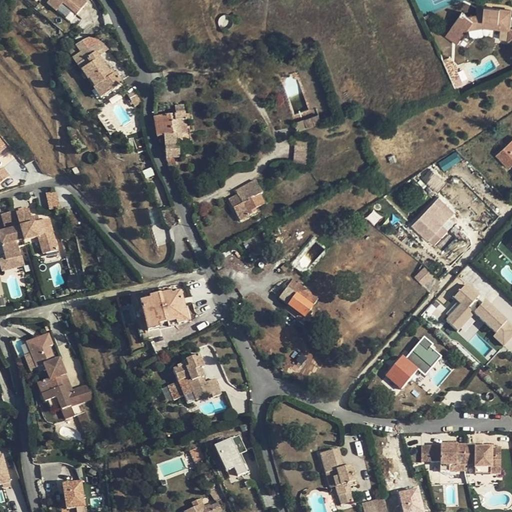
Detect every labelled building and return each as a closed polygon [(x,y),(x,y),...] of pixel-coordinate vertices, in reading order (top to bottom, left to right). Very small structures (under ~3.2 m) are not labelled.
[(50,0),(47,4),(56,11),(63,4),(77,15),(87,3),(83,0),(50,0)] [(483,26),(510,29),(511,9),(484,7),(482,7),(481,10),(477,11),(478,15),(467,17),(461,13),(450,29),(462,38),(467,29),(483,26)] [(457,44),(462,38),(450,29),(445,35),(457,44)] [(81,52),(72,58),(88,81),(89,80),(95,88),(98,87),(105,97),(123,85),(116,74),(112,76),(108,71),(99,57),(97,54),(107,47),(105,45),(102,42),(99,40),(95,38),(90,37),(76,45),(81,52)] [(109,50),(107,47),(97,54),(99,57),(109,50)] [(458,73),(449,74),(455,87),(463,83),(458,73)] [(101,100),(105,97),(98,87),(95,88),(94,90),(101,100)] [(128,96),(135,108),(143,103),(135,92),(128,96)] [(157,138),(164,137),(166,160),(173,159),(179,159),(179,153),(178,143),(177,136),(187,136),(186,121),(190,120),(189,114),(184,115),(184,113),(175,114),(175,116),(161,117),(153,118),(157,138)] [(307,127),(321,122),(318,113),(304,119),(307,127)] [(297,131),(307,127),(304,119),(294,123),(297,131)] [(80,153),(87,149),(73,125),(66,129),(80,153)] [(310,139),(295,138),(293,164),(308,165),(310,139)] [(511,140),(496,155),(508,168),(511,164),(511,140)] [(170,171),(177,168),(173,159),(166,160),(170,171)] [(432,188),(441,178),(431,168),(421,178),(432,188)] [(0,185),(10,178),(3,169),(0,170),(0,185)] [(240,222),(257,212),(256,210),(264,205),(259,195),(262,193),(255,181),(235,192),(237,196),(228,201),(240,222)] [(57,193),(47,194),(50,211),(60,209),(57,193)] [(440,198),(412,225),(427,239),(433,245),(447,229),(442,224),(454,211),(440,198)] [(20,227),(39,221),(37,215),(31,217),(28,208),(16,212),(20,227)] [(7,231),(20,227),(16,212),(15,210),(2,214),(7,231)] [(58,250),(49,219),(39,221),(20,227),(7,231),(0,232),(0,240),(6,260),(21,256),(16,241),(24,239),(25,241),(38,237),(43,254),(58,250)] [(424,266),(414,276),(423,286),(434,275),(424,266)] [(278,300),(289,308),(304,318),(308,313),(318,300),(293,281),(278,300)] [(461,304),(447,318),(457,328),(475,311),(469,307),(480,295),(467,282),(453,296),(461,304)] [(140,303),(148,332),(159,329),(158,326),(167,323),(176,321),(177,325),(188,322),(181,293),(171,295),(171,293),(150,299),(150,301),(140,303)] [(511,323),(486,299),(475,311),(497,332),(493,336),(503,346),(511,336),(511,323)] [(285,313),(299,323),(304,318),(289,308),(285,313)] [(304,318),(299,323),(304,327),(312,316),(308,313),(304,318)] [(31,356),(36,369),(44,366),(49,380),(38,384),(45,403),(48,402),(51,411),(60,407),(65,421),(74,417),(71,408),(96,398),(91,383),(72,391),(59,359),(55,361),(50,347),(53,345),(49,334),(26,342),(31,356)] [(425,335),(406,356),(419,367),(426,373),(442,356),(432,347),(435,343),(425,335)] [(403,353),(385,375),(400,388),(419,367),(406,356),(403,353)] [(197,401),(212,394),(214,398),(221,395),(215,380),(205,384),(202,379),(204,378),(201,369),(204,368),(199,355),(183,362),(185,366),(181,367),(180,366),(177,367),(178,369),(173,371),(178,382),(190,377),(192,382),(189,383),(197,401)] [(31,356),(25,359),(30,372),(36,369),(31,356)] [(188,405),(197,401),(189,383),(192,382),(190,377),(178,382),(188,405)] [(167,401),(179,398),(175,383),(163,387),(167,401)] [(77,415),(85,435),(94,432),(85,411),(77,415)] [(235,437),(239,452),(244,451),(240,436),(235,437)] [(213,447),(224,471),(230,468),(234,477),(246,472),(232,439),(213,447)] [(193,450),(198,462),(204,459),(199,447),(193,450)] [(429,448),(420,448),(420,464),(428,465),(429,448)] [(444,449),(429,448),(428,465),(437,465),(436,474),(445,475),(445,469),(461,469),(462,450),(453,449),(444,449)] [(320,455),(326,474),(332,473),(336,488),(339,497),(350,494),(349,488),(357,486),(351,467),(343,469),(338,450),(320,455)] [(472,469),(472,471),(487,472),(487,479),(497,479),(498,453),(488,453),(480,453),(472,452),(472,450),(462,450),(461,469),(472,469)] [(4,457),(1,458),(0,454),(0,485),(10,482),(4,466),(7,465),(4,457)] [(330,489),(336,488),(332,473),(326,474),(330,489)] [(84,481),(65,482),(66,508),(86,507),(84,481)] [(417,486),(399,490),(404,511),(420,511),(424,511),(417,486)] [(353,502),(350,494),(339,497),(341,506),(353,502)] [(195,507),(196,511),(197,511),(205,509),(200,499),(192,503),(194,508),(195,507)] [(386,511),(383,499),(376,501),(379,511),(386,511)] [(363,511),(379,511),(376,501),(362,505),(363,511)] [(222,511),(218,503),(205,509),(197,511),(196,511),(195,507),(184,511),(222,511)]
